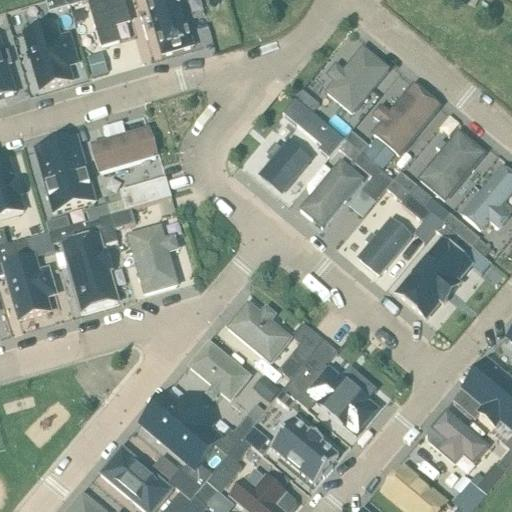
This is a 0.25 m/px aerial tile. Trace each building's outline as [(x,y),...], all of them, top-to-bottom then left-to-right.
[(67,0),(57,0),(46,3),(49,13),(69,7),(67,0)] [(121,46),(116,30),(134,26),(126,0),(110,0),(90,6),(103,51),(121,46)] [(180,0),(152,0),(146,2),(163,60),(195,50),(180,0)] [(220,0),(198,0),(201,11),(222,7),(220,0)] [(85,22),(82,11),(73,14),(76,25),(85,22)] [(54,27),(24,35),(40,91),(65,84),(61,71),(68,69),(76,67),(67,37),(58,39),(54,27)] [(0,97),(17,92),(0,36),(0,35),(0,97)] [(392,68),(367,47),(346,71),(339,65),(329,77),(336,83),(329,92),(354,113),(392,68)] [(102,55),(88,59),(94,80),(108,76),(102,55)] [(440,108),(416,88),(396,112),(388,105),(377,118),(385,125),(376,135),(401,155),(440,108)] [(302,94),(295,101),(312,115),(318,108),(302,94)] [(295,101),(282,117),(320,150),(317,153),(328,162),(344,143),(312,115),(295,101)] [(107,144),(91,148),(100,177),(155,160),(147,132),(126,138),(122,127),(104,132),(107,144)] [(351,135),(345,143),(359,155),(366,148),(351,135)] [(444,153),(420,182),(445,203),(483,157),(459,136),(449,147),(445,144),(440,150),(444,153)] [(96,205),(77,139),(35,151),(54,217),(96,205)] [(345,143),(339,151),(374,181),(364,193),(376,203),(393,184),(359,155),(345,143)] [(284,197),(312,163),(290,146),(262,179),(284,197)] [(22,153),(10,155),(13,176),(25,174),(22,153)] [(9,162),(0,164),(0,223),(25,216),(9,162)] [(323,228),(362,181),(342,164),(303,211),(323,228)] [(482,231),(491,221),(500,229),(510,218),(511,215),(511,212),(506,207),(502,211),(500,210),(511,195),(511,174),(505,169),(465,217),(482,231)] [(401,175),(394,184),(410,198),(417,188),(401,175)] [(164,180),(119,193),(125,213),(129,212),(157,203),(169,200),(168,194),(165,183),(164,180)] [(394,184),(388,192),(403,205),(410,198),(394,184)] [(417,188),(410,198),(425,210),(433,201),(417,188)] [(424,225),(431,215),(425,210),(410,198),(403,205),(402,207),(424,225)] [(98,221),(108,218),(111,217),(108,206),(105,207),(88,212),(91,223),(98,221)] [(111,217),(108,218),(113,235),(134,229),(129,212),(125,213),(111,217)] [(442,225),(459,239),(473,250),(483,259),(490,251),(479,243),(481,241),(450,215),(442,225)] [(67,218),(46,225),(49,235),(70,229),(67,218)] [(108,218),(98,221),(102,232),(106,247),(116,245),(113,235),(108,218)] [(49,235),(47,236),(50,247),(102,232),(98,221),(91,223),(83,225),(71,229),(49,235)] [(370,248),(359,261),(381,279),(413,241),(391,223),(377,240),(372,236),(366,244),(370,248)] [(435,233),(452,247),(459,239),(442,225),(435,233)] [(164,227),(130,237),(148,298),(182,288),(172,256),(168,240),(164,227)] [(100,236),(62,247),(82,317),(121,306),(112,276),(114,275),(108,254),(106,254),(100,236)] [(29,260),(24,242),(6,248),(0,249),(0,278),(4,278),(19,325),(50,315),(46,303),(56,300),(47,271),(38,274),(33,258),(29,260)] [(465,261),(443,242),(398,295),(427,319),(441,302),(444,304),(460,286),(457,283),(470,267),(471,266),(465,261)] [(465,261),(471,266),(470,267),(482,277),(491,266),(483,259),(473,250),(465,261)] [(247,306),(225,331),(270,369),(292,344),(271,326),(260,317),(247,306)] [(272,372),(267,379),(283,392),(324,344),(302,326),(292,339),(297,344),(273,373),(272,372)] [(229,407),(252,380),(209,344),(186,371),(210,391),(205,397),(214,404),(218,398),(229,407)] [(337,355),(336,354),(324,344),(283,392),(282,393),(295,404),(297,402),(325,369),(337,355)] [(463,389),(485,407),(479,413),(498,429),(503,422),(511,429),(511,383),(486,362),(463,389)] [(325,369),(297,402),(309,412),(315,405),(356,439),(377,413),(368,405),(341,382),(325,369)] [(264,381),(254,393),(269,405),(279,393),(264,381)] [(282,393),(275,402),(288,413),(295,404),(282,393)] [(221,439),(167,394),(139,427),(187,468),(193,472),(199,465),(221,439)] [(256,407),(234,434),(243,441),(253,429),(265,414),(256,407)] [(455,468),(463,458),(474,467),(487,450),(446,416),(433,432),(427,438),(428,446),(439,454),(455,468)] [(274,447),(271,450),(276,455),(315,487),(323,478),(325,480),(333,470),(331,468),(339,459),(324,446),(325,445),(313,434),(311,436),(294,421),(274,447)] [(262,460),(271,450),(274,447),(253,429),(243,441),(241,442),(251,450),(262,460)] [(212,477),(200,492),(213,502),(221,492),(222,493),(243,469),(238,465),(251,450),(241,442),(227,459),(212,477)] [(169,486),(123,447),(100,474),(145,511),(156,511),(174,490),(169,486)] [(507,474),(511,467),(511,454),(510,453),(498,467),(507,474)] [(187,468),(181,475),(200,492),(212,477),(199,465),(193,472),(187,468)] [(497,466),(478,488),(488,496),(507,474),(498,467),(497,466)] [(403,470),(383,494),(404,511),(439,511),(445,505),(403,470)] [(180,495),(166,511),(183,511),(200,492),(181,475),(179,474),(169,486),(174,490),(180,495)] [(245,480),(231,497),(248,511),(293,511),(297,508),(297,504),(285,493),(268,479),(266,481),(258,490),(247,481),(245,480)] [(472,483),(462,496),(477,509),(488,496),(478,488),(472,483)] [(200,492),(183,511),(204,511),(210,505),(213,502),(200,492)] [(213,502),(210,505),(217,511),(225,511),(233,503),(222,493),(221,492),(213,502)] [(104,511),(83,494),(68,511),(104,511)] [(462,496),(454,505),(460,511),(462,511),(474,511),(477,509),(462,496)]
